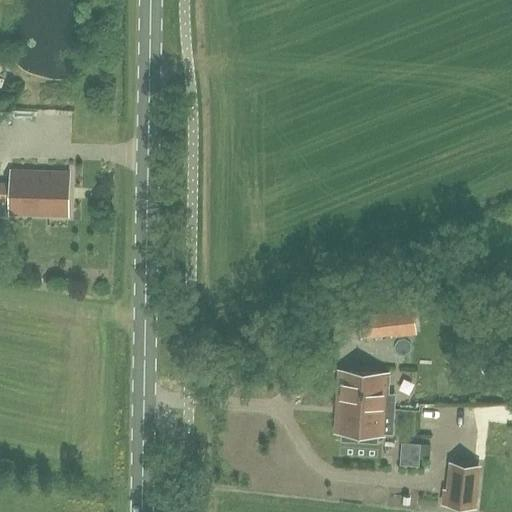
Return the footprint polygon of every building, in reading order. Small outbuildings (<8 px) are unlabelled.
[(69,215),(69,171),(11,170),(10,214),(69,215)] [(470,316),(471,307),(468,299),(458,293),(445,296),(438,302),(439,316),(449,324),(463,323),(470,316)] [(313,354),(333,347),(318,303),(298,309),(313,354)] [(392,335),(416,332),(413,306),(389,309),(389,311),(359,315),(362,337),(392,333),(392,335)] [(511,364),(511,357),(508,345),(479,355),(485,374),(511,364)] [(341,369),(337,430),(343,430),(342,439),(377,441),(378,432),(383,432),(383,431),(393,432),(395,401),(388,400),(390,374),(386,373),(386,372),(341,369)] [(406,450),(420,451),(421,442),(406,441),(406,450)] [(478,466),(452,464),(449,492),(446,491),(445,503),(474,506),(478,466)]
